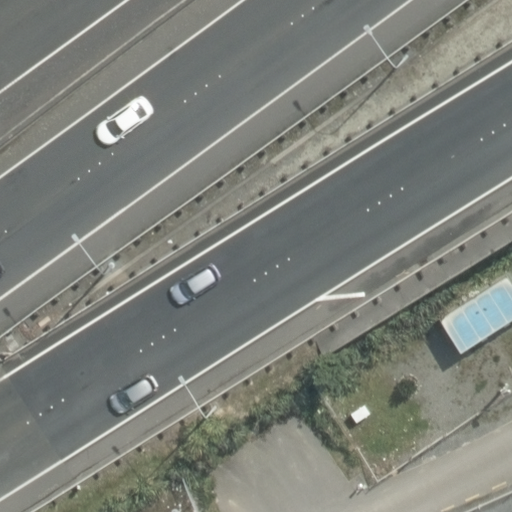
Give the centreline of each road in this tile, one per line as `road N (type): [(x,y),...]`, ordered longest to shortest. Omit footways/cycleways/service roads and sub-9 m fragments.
road 1 (motorway): [(511,117),(0,440)]
road 2 (motorway): [(316,0),(0,230)]
